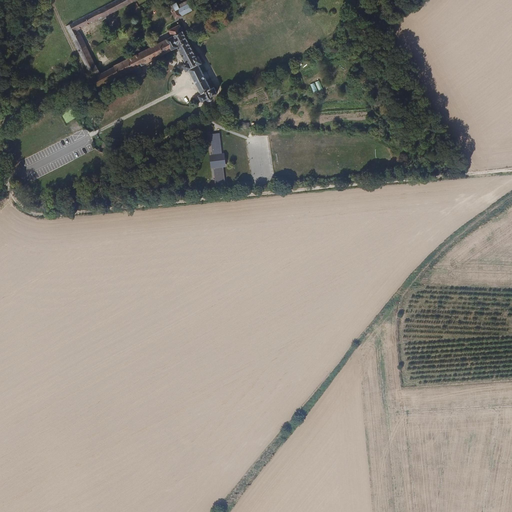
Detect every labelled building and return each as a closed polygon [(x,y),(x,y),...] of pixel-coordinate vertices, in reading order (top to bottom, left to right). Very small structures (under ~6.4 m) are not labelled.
[(116,0),(64,26),(86,70),(95,65),(77,30),(132,3),(135,2),(138,0),(116,0)] [(132,3),(134,7),(131,9),(136,17),(139,16),(139,17),(143,15),(139,8),(137,9),(135,5),(137,4),(135,2),(132,3)] [(177,19),(194,10),(189,2),(172,11),(177,19)] [(164,39),(171,50),(176,48),(184,63),(182,65),(186,73),(189,71),(202,95),(198,97),(202,104),(208,100),(209,102),(215,99),(215,98),(220,95),(216,87),(212,89),(200,65),(203,64),(199,56),(196,57),(179,24),(167,30),(170,36),(164,39)] [(171,50),(164,39),(133,56),(131,57),(126,60),(124,58),(119,61),(121,63),(88,81),(90,84),(93,82),(97,90),(171,50)] [(222,156),(221,131),(211,132),(212,153),(213,153),(214,157),(222,156)] [(224,186),(223,165),(214,166),(215,187),(224,186)]
